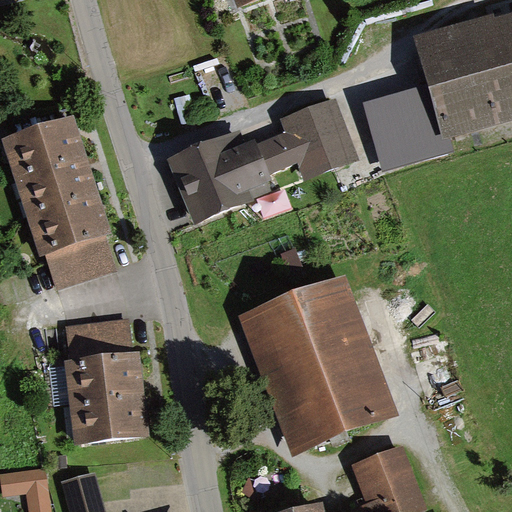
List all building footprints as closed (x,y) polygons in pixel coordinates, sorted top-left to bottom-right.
[(511,15),(419,42),(431,87),(368,104),(385,166),(450,148),(445,134),(511,115),(511,15)] [(302,180),(354,161),(333,103),(280,122),(285,136),(266,143),(275,170),(295,163),(302,180)] [(75,120),(6,142),(53,290),(114,271),(105,241),(112,239),(75,120)] [(182,194),(195,227),(253,204),(249,194),(270,185),(254,145),(245,149),(239,135),(169,163),(182,194)] [(294,459),(397,418),(343,280),(240,321),(294,459)] [(65,331),(76,446),(147,439),(135,323),(65,331)] [(446,347),(409,359),(424,404),(461,392),(446,347)] [(402,452),(352,469),(366,511),(421,511),(423,511),(402,452)] [(44,511),(41,474),(0,477),(2,495),(24,493),(25,511),(44,511)] [(104,511),(95,474),(62,482),(70,511),(104,511)]
